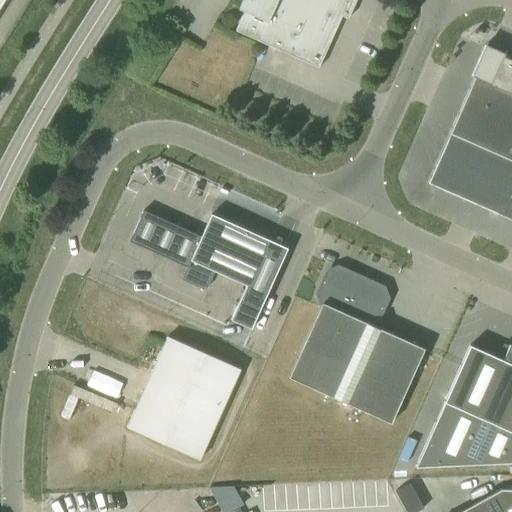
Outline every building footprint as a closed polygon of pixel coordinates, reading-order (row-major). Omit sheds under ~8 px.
[(248,0),(235,31),(318,68),(342,16),(348,19),(356,0),(248,0)] [(427,183),(511,220),(511,60),(503,57),(504,54),(485,45),(471,76),(474,77),(427,183)] [(251,329),(259,310),(287,248),(211,214),(201,236),(143,210),(129,241),(188,267),(181,281),(202,290),(207,288),(214,272),(246,286),(231,320),(251,329)] [(327,271),(317,294),(321,304),(289,378),(346,404),(380,329),(377,320),(387,298),(383,287),(338,267),(327,271)] [(424,349),(380,329),(346,404),(390,424),(424,349)] [(200,460),(240,369),(167,336),(126,427),(200,460)] [(469,346),(460,366),(415,467),(511,463),(511,345),(509,345),(502,360),(469,346)] [(511,511),(511,489),(500,489),(458,511),(511,511)]
